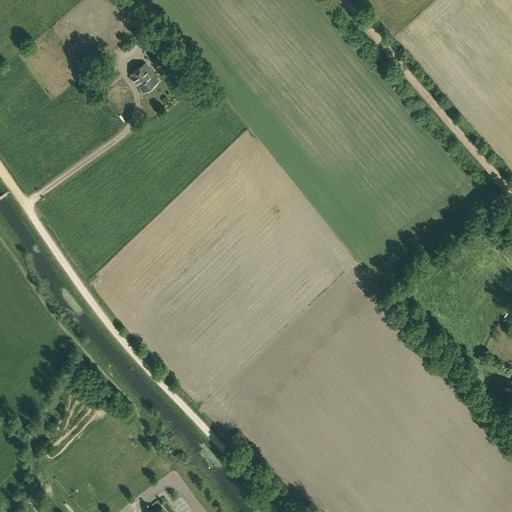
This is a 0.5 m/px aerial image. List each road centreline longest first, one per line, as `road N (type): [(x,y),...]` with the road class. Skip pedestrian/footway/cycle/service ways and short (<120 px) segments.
road 1 (track): [(0,168),(109,329),(278,511)]
road 2 (track): [(511,196),(341,0)]
road 3 (track): [(137,97),(126,132),(24,204)]
